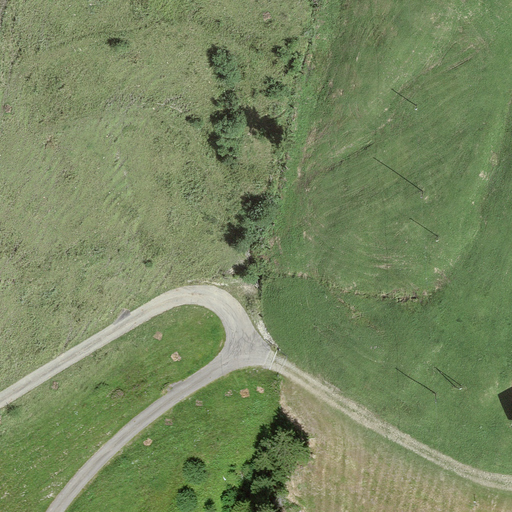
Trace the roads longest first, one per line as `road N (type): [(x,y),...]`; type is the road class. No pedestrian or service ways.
road 1 (track): [(0,405),(172,298),(209,294),(233,315),(233,356),(148,416),(55,511)]
road 2 (track): [(239,342),(464,472),(511,481)]
